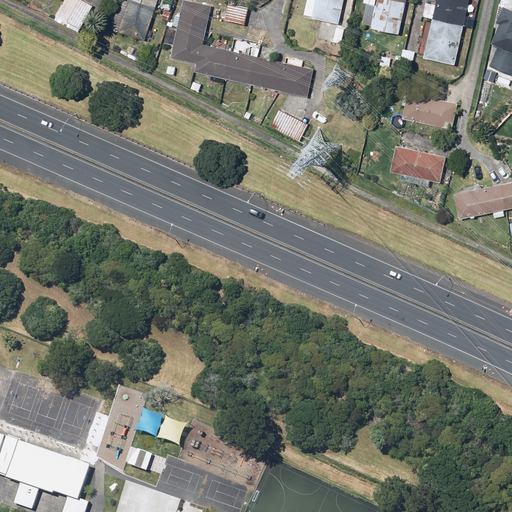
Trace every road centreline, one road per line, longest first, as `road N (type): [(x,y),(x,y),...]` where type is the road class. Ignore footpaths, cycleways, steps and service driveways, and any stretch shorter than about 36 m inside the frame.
road 1 (primary): [(511,363),(0,137)]
road 2 (primary): [(0,107),(511,332)]
